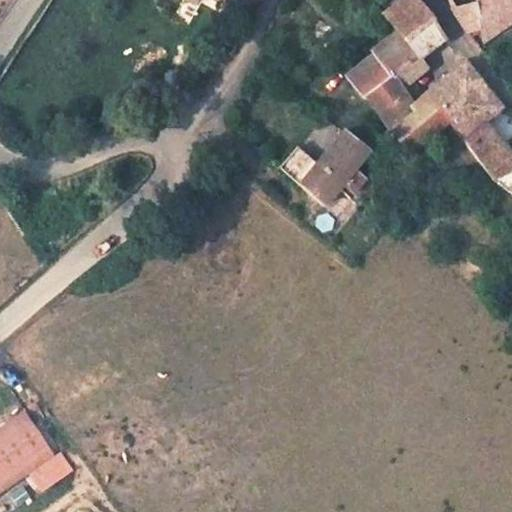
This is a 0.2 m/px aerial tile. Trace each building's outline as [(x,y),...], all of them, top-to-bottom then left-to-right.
[(415,0),(396,0),(382,13),(398,33),(401,37),(428,13),(415,0)] [(511,0),(476,0),(473,2),(450,9),(463,29),(466,34),(477,45),(511,21),(511,0)] [(398,33),(345,76),(361,96),(364,94),(391,130),(416,110),(412,103),(401,87),(425,68),(418,57),(444,37),(432,21),(433,19),(428,13),(401,37),(398,33)] [(352,41),(347,46),(351,52),(356,47),(352,41)] [(511,53),(508,44),(500,48),(505,61),(511,58),(511,53)] [(224,63),(228,56),(221,53),(218,60),(224,63)] [(457,133),(465,142),(492,178),(511,160),(511,149),(509,153),(482,123),(499,107),(487,94),(463,62),(428,90),(448,119),(446,121),(449,124),(457,133)] [(416,110),(391,130),(408,151),(446,121),(448,119),(428,90),(412,103),(416,110)] [(316,163),(298,184),(322,204),(332,192),(339,183),(352,193),(364,177),(352,167),(367,148),(343,130),(316,163)] [(297,147),(279,165),(298,184),(316,163),(297,147)] [(511,160),(492,178),(511,192),(511,160)] [(56,460),(25,415),(0,431),(0,497),(22,482),(41,469),(56,460)] [(22,482),(28,491),(47,478),(41,469),(22,482)]
